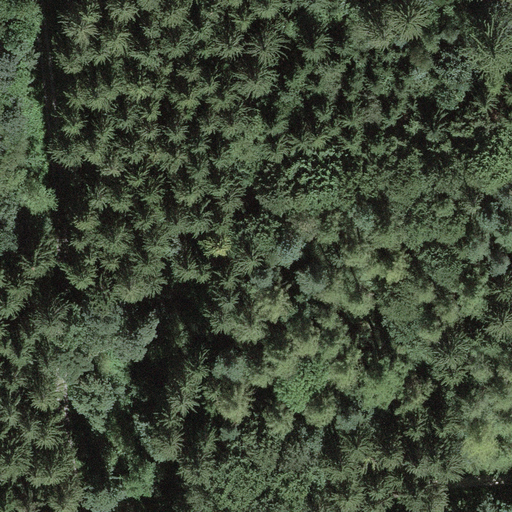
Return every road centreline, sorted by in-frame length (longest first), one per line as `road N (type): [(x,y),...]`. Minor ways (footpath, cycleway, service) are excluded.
road 1 (track): [(86,511),(71,444),(54,105),(37,0)]
road 2 (track): [(511,478),(394,491),(316,511)]
